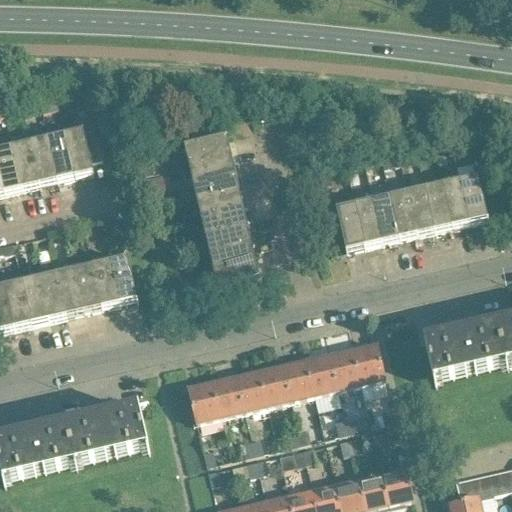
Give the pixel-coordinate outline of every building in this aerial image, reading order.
[(92,170),(87,146),(85,137),(66,142),(76,185),(94,181),(92,170)] [(76,185),(66,142),(48,146),(58,189),(76,185)] [(104,167),(99,143),(87,146),(92,170),(104,167)] [(231,162),(227,144),(184,154),(188,172),(231,162)] [(58,189),(48,146),(31,150),(41,193),(58,189)] [(41,193),(31,150),(14,153),(24,197),(41,193)] [(24,197),(14,153),(0,156),(0,174),(6,201),(24,197)] [(235,179),(231,162),(188,172),(192,190),(235,179)] [(402,171),(400,163),(383,167),(385,175),(402,171)] [(240,197),(235,179),(192,190),(196,207),(240,197)] [(480,183),(461,188),(470,231),(490,227),(480,183)] [(470,231),(461,188),(443,192),(453,235),(470,231)] [(499,191),(488,194),(494,217),(505,215),(499,191)] [(453,235),(443,192),(426,196),(436,239),(453,235)] [(436,239),(426,196),(408,199),(418,243),(436,239)] [(244,214),(240,197),(196,207),(200,224),(244,214)] [(418,243),(408,199),(391,203),(400,247),(418,243)] [(400,247),(391,203),(373,207),(383,251),(400,247)] [(383,251),(373,207),(356,211),(366,255),(383,251)] [(366,255),(356,211),(336,216),(346,259),(366,255)] [(248,232),(244,214),(200,224),(205,242),(248,232)] [(252,250),(248,232),(205,242),(209,260),(252,250)] [(161,252),(165,270),(176,267),(175,267),(171,249),(161,252)] [(0,263),(17,259),(15,250),(14,250),(0,252),(0,263)] [(256,267),(252,250),(209,260),(213,277),(256,267)] [(138,307),(129,264),(110,269),(120,312),(138,307)] [(181,284),(177,267),(175,267),(176,267),(165,270),(169,287),(181,284)] [(260,285),(256,267),(213,277),(217,295),(260,285)] [(120,312),(110,269),(92,273),(102,316),(120,312)] [(102,316),(92,273),(74,277),(84,320),(102,316)] [(84,320),(74,277),(57,281),(67,324),(84,320)] [(20,280),(3,284),(5,293),(15,336),(32,332),(23,289),(20,280)] [(67,324),(57,281),(40,285),(50,328),(67,324)] [(185,303),(181,284),(169,287),(173,306),(185,303)] [(50,328),(40,285),(23,289),(32,332),(50,328)] [(0,339),(15,336),(5,293),(0,293),(0,339)] [(511,374),(511,328),(497,332),(507,375),(511,374)] [(507,375),(497,332),(426,348),(436,392),(507,375)] [(386,388),(378,352),(369,354),(368,350),(353,354),(362,394),(386,388)] [(362,394),(353,354),(337,357),(338,361),(331,363),(339,399),(362,394)] [(339,399),(331,363),(322,364),(322,361),(307,364),(316,405),(339,399)] [(316,405),(307,364),(291,368),(292,372),(284,373),(293,410),(316,405)] [(293,410),(284,373),(276,375),(275,371),(259,375),(269,416),(293,410)] [(269,416),(259,375),(244,378),(245,382),(237,384),(246,421),(269,416)] [(246,421),(237,384),(229,386),(228,383),(212,386),(222,427),(246,421)] [(222,427),(212,386),(197,389),(198,393),(190,395),(195,418),(191,419),(194,432),(198,431),(198,433),(222,427)] [(150,458),(140,415),(67,432),(77,475),(150,458)] [(393,415),(383,418),(386,432),(397,429),(393,415)] [(355,424),(346,426),(349,440),(359,438),(355,424)] [(349,440),(346,426),(336,428),(339,442),(349,440)] [(77,475),(67,432),(0,447),(0,466),(6,492),(77,475)] [(309,435),(299,437),(302,451),(312,449),(309,435)] [(398,435),(397,435),(388,437),(391,452),(401,449),(398,435)] [(302,451),(299,437),(290,439),(293,453),(302,451)] [(363,458),(360,444),(350,446),(354,460),(363,458)] [(262,446),(252,448),(256,462),(265,460),(262,446)] [(354,460),(350,446),(341,448),(344,462),(354,460)] [(256,462),(252,448),(243,450),(246,464),(256,462)] [(317,469),(313,455),(304,457),(307,471),(317,469)] [(205,459),(208,473),(218,471),(215,457),(205,459)] [(307,471),(304,457),(294,459),(298,473),(307,471)] [(270,480),(267,466),(267,465),(257,468),(261,482),(270,480)] [(261,482),(257,468),(247,470),(251,484),(261,482)] [(414,508),(407,475),(382,481),(389,511),(405,511),(405,510),(414,508)] [(511,497),(511,478),(511,475),(500,478),(505,499),(511,497)] [(222,491),(219,477),(209,479),(212,493),(222,491)] [(505,499),(500,478),(489,481),(494,501),(495,501),(505,499)] [(389,511),(382,481),(359,487),(365,511),(389,511)] [(494,501),(489,481),(478,483),(483,504),(494,501)] [(483,504),(478,483),(467,486),(472,507),(483,504)] [(472,507),(467,486),(456,488),(461,509),(472,507)] [(365,511),(359,487),(335,492),(339,511),(365,511)] [(339,511),(335,492),(312,498),(315,511),(339,511)] [(315,511),(312,498),(289,503),(291,511),(315,511)] [(449,511),(497,511),(495,501),(494,501),(483,504),(472,507),(461,509),(449,511)] [(291,511),(289,503),(265,509),(266,511),(291,511)]
